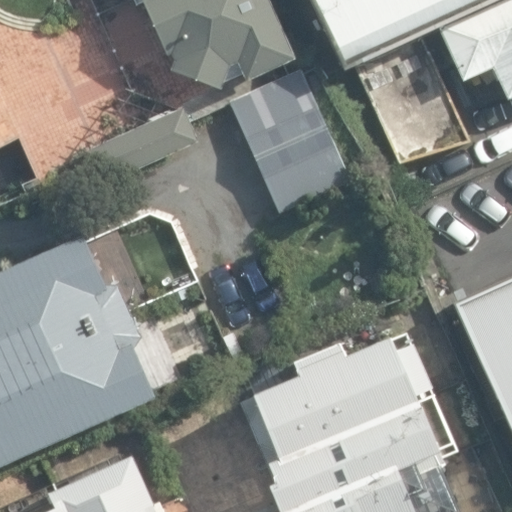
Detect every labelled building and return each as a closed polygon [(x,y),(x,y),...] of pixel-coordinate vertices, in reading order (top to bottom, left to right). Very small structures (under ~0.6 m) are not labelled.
[(144,0),(170,60),(176,59),(170,73),(226,95),(231,78),(246,79),(251,86),(296,65),(267,0),(144,0)] [(468,0),(318,0),(346,54),(468,0)] [(511,11),(489,22),(511,73),(511,11)] [(347,188),(297,79),(231,107),(281,218),(347,188)] [(200,140),(186,108),(88,151),(102,183),(200,140)] [(109,288),(87,239),(0,277),(0,472),(161,401),(139,352),(147,341),(122,288),(109,288)] [(511,283),(457,308),(511,432),(511,283)] [(463,511),(443,461),(461,455),(409,333),(351,358),(344,344),(297,364),(303,379),(256,398),(282,461),(272,465),(279,485),(273,488),(283,511),(463,511)] [(166,511),(163,503),(158,505),(137,459),(52,496),(59,511),(58,511),(166,511)]
